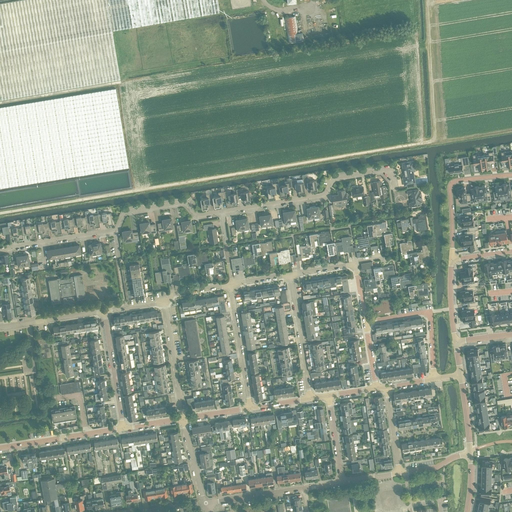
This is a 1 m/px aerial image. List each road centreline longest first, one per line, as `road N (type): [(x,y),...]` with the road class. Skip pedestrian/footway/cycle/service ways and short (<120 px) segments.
road 1 (track): [(0,213),(425,143)]
road 2 (residential): [(0,248),(114,229),(123,212),(182,200),(195,215),(221,211)]
road 3 (residential): [(221,211),(328,193),(333,178),(390,168),(393,186)]
road 4 (residential): [(451,259),(450,185),(511,174)]
road 5 (residential): [(364,323),(430,312),(433,379)]
road 6 (residential): [(249,409),(229,285)]
road 7 (residential): [(310,398),(289,275)]
road 8 (residential): [(124,430),(105,311)]
